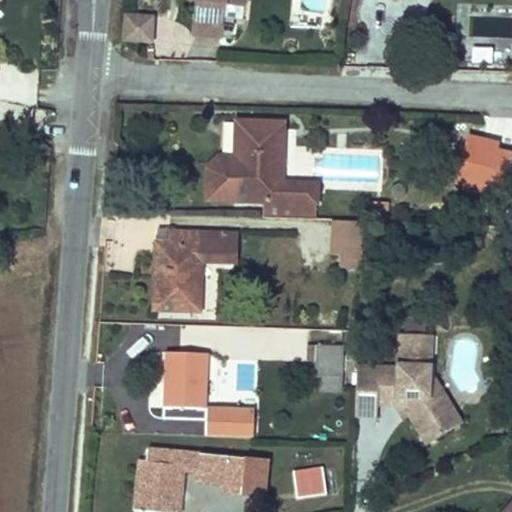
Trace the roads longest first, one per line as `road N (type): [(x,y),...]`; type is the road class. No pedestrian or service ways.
road 1 (tertiary): [(82,67),(48,511)]
road 2 (residential): [(82,67),(511,90)]
